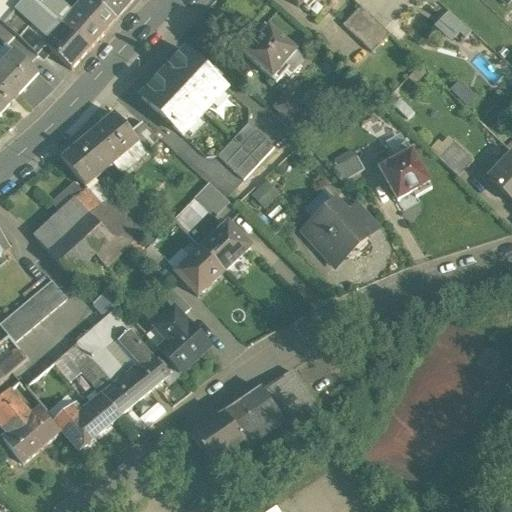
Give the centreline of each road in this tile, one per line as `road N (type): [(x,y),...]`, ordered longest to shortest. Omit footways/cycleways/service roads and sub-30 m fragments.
road 1 (residential): [(511,252),(299,334),(191,413),(81,511)]
road 2 (tertiary): [(165,0),(55,120),(0,167)]
road 3 (unknown): [(106,64),(202,160)]
